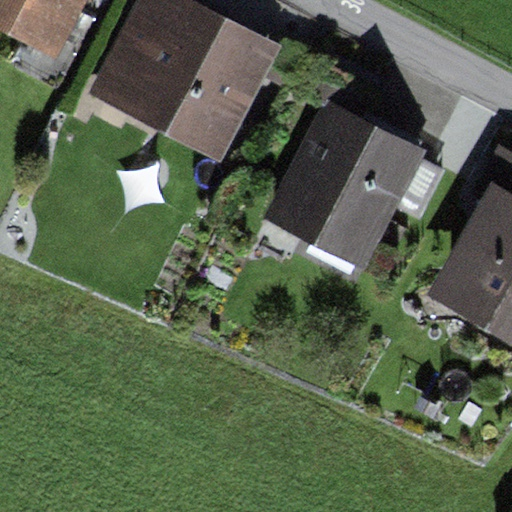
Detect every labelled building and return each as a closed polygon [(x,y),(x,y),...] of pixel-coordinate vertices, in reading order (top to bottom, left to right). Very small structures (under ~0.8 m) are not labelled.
[(0,0),(0,17),(51,44),(74,0),(0,0)] [(170,110),(165,120),(214,146),(264,51),(201,18),(194,31),(170,18),(152,53),(125,39),(114,59),(141,73),(132,91),(170,110)] [(283,43),(271,66),(295,78),(307,55),(283,43)] [(299,93),(316,60),(307,55),(295,78),(289,88),(299,93)] [(316,237),(322,224),(367,246),(416,152),(361,123),(377,92),(323,64),(307,97),(329,108),(274,215),(316,237)] [(452,283),(511,318),(511,161),(503,156),(482,193),(498,202),(497,206),(452,283)]
